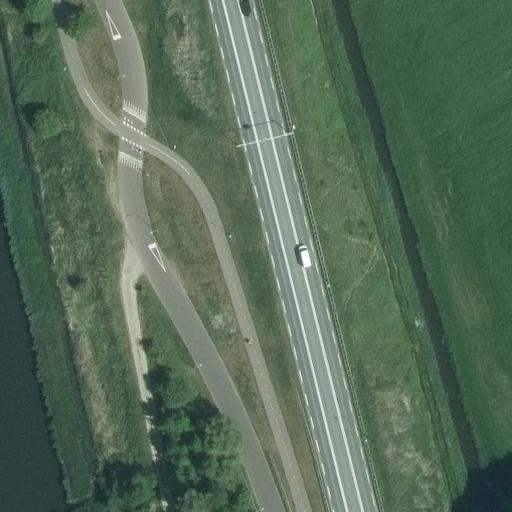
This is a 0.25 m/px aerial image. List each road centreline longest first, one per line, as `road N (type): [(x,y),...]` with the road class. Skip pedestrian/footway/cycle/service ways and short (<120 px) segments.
road 1 (primary): [(229,0),(352,511)]
road 2 (unclassified): [(270,511),(243,436),(144,245)]
road 3 (unclassified): [(168,511),(125,289),(129,263),(144,245)]
road 4 (unclassified): [(144,245),(127,189),(130,60),(107,0)]
